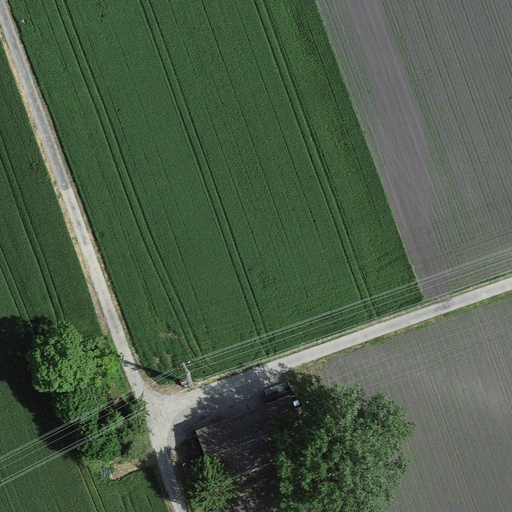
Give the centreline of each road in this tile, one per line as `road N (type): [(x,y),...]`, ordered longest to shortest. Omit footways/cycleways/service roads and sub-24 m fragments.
road 1 (track): [(0,11),(149,420)]
road 2 (track): [(511,289),(149,420)]
